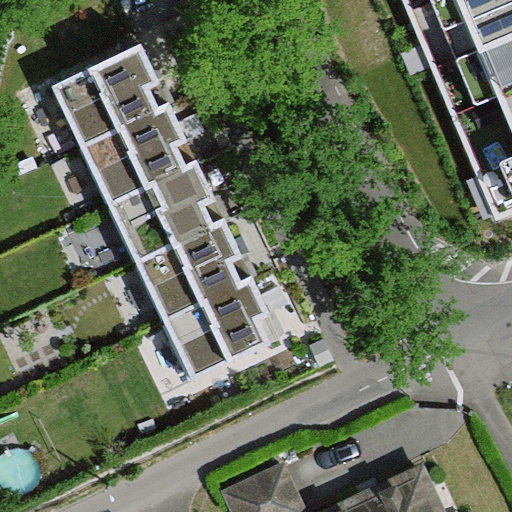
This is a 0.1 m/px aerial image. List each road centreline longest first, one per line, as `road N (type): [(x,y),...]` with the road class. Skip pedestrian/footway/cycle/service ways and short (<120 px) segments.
road 1 (residential): [(98,511),(470,338)]
road 2 (residential): [(264,0),(404,258),(470,338)]
